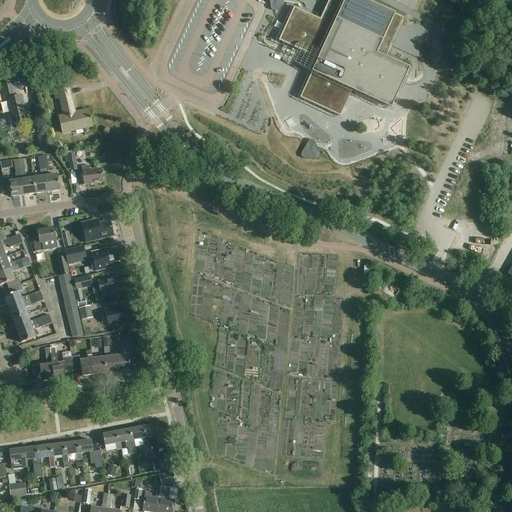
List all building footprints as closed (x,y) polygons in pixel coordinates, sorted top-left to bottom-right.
[(269,0),(270,1),(270,2),(271,8),(271,9),(272,10),(273,11),(275,11),(276,10),(282,6),(283,5),(284,4),(284,3),(283,1),(282,0),(280,0),(269,0)] [(340,117),(354,86),(392,104),(393,104),(405,79),(410,68),(400,64),(386,57),(400,26),(404,18),(364,0),(329,0),(328,2),(320,19),(319,19),(294,7),(294,8),(279,41),(318,59),(300,98),(339,116),(340,117)] [(37,88),(45,86),(44,79),(35,81),(37,88)] [(14,97),(13,91),(12,85),(2,88),(3,93),(4,99),(8,99),(13,120),(14,127),(28,124),(26,117),(21,95),(14,97)] [(75,113),(69,88),(55,92),(56,99),(60,98),(64,116),(59,117),(63,133),(93,126),(89,110),(75,113)] [(316,146),(315,143),(314,142),(312,141),(310,141),(309,141),(308,143),(307,144),(301,153),(301,155),(301,156),(301,157),(303,158),(304,159),(316,159),(317,159),(318,158),(319,157),(320,156),(319,154),(316,146)] [(58,142),(52,147),(56,152),(62,147),(58,142)] [(70,168),(78,166),(76,154),(68,155),(70,168)] [(16,166),(15,167),(16,169),(14,169),(16,180),(15,180),(9,181),(9,177),(3,177),(5,189),(10,189),(12,197),(24,195),(22,179),(21,173),(25,172),(24,165),(22,165),(21,166),(17,166),(16,166)] [(90,170),(90,166),(82,167),(84,184),(103,182),(101,168),(90,170)] [(42,176),(34,177),(36,194),(48,192),(46,176),(45,169),(41,169),(42,176)] [(36,194),(34,177),(26,178),(26,173),(25,173),(25,172),(21,173),(22,179),(24,195),(36,194)] [(46,176),(48,192),(60,190),(58,174),(46,176)] [(93,224),(92,221),(82,223),(86,243),(98,240),(98,239),(107,237),(107,238),(113,236),(112,235),(113,235),(110,222),(104,223),(103,222),(93,224)] [(39,239),(33,240),(35,251),(43,250),(43,252),(57,249),(53,228),(38,231),(39,239)] [(19,236),(13,238),(17,246),(23,244),(19,236)] [(69,236),(62,237),(64,248),(71,246),(69,236)] [(13,238),(7,240),(9,244),(11,249),(17,246),(13,238)] [(84,248),(65,253),(69,266),(75,265),(74,260),(86,257),(84,248)] [(96,270),(104,268),(110,267),(109,263),(119,260),(116,248),(100,252),(92,254),(96,270)] [(60,275),(69,273),(65,256),(56,258),(60,275)] [(6,257),(0,258),(0,271),(17,266),(18,271),(24,268),(21,260),(9,264),(6,257)] [(27,257),(21,260),(24,268),(30,266),(27,257)] [(12,273),(18,271),(17,266),(0,271),(0,284),(6,283),(8,288),(21,284),(19,278),(15,279),(12,273)] [(60,283),(70,281),(68,275),(58,277),(60,283)] [(81,290),(94,287),(92,276),(75,280),(77,291),(81,290)] [(101,296),(119,292),(118,290),(126,288),(123,276),(98,281),(101,296)] [(61,289),(71,287),(70,281),(60,283),(61,289)] [(11,294),(4,296),(8,308),(29,300),(31,305),(37,303),(34,294),(22,299),(20,293),(19,291),(23,289),(21,285),(21,284),(8,288),(11,294)] [(63,295),(73,293),(71,287),(61,289),(63,295)] [(81,290),(75,291),(79,308),(87,306),(86,299),(83,299),(81,290)] [(34,294),(37,303),(44,300),(41,292),(34,294)] [(64,302),(74,299),(73,293),(63,295),(64,302)] [(65,308),(75,305),(74,299),(64,302),(65,308)] [(8,308),(12,320),(27,314),(25,307),(31,305),(29,300),(8,308)] [(67,313),(77,311),(75,305),(65,308),(67,313)] [(133,320),(130,305),(119,308),(118,307),(105,310),(108,325),(133,320)] [(81,320),(91,318),(89,307),(79,309),(81,320)] [(68,320),(78,317),(77,311),(67,313),(68,320)] [(12,320),(16,331),(38,323),(37,320),(30,322),(27,314),(12,320)] [(49,315),(43,318),(46,326),(52,324),(53,324),(51,318),(50,315),(49,315)] [(70,325),(80,323),(78,317),(68,320),(70,325)] [(38,323),(16,331),(21,343),(36,337),(34,331),(40,329),(46,326),(43,318),(37,320),(38,323)] [(71,331),(81,329),(81,328),(80,323),(70,325),(70,328),(71,331)] [(81,329),(71,331),(73,338),(83,335),(81,329)] [(238,342),(236,352),(245,354),(244,361),(254,364),(258,346),(238,342)] [(52,357),(54,380),(67,378),(66,372),(74,371),(72,357),(63,358),(64,362),(58,363),(56,348),(51,349),(52,357)] [(80,356),(72,357),(74,371),(82,370),(83,376),(95,375),(93,357),(92,357),(92,352),(86,352),(87,360),(81,361),(80,356)] [(117,354),(119,372),(131,371),(129,355),(121,356),(121,353),(117,354)] [(107,373),(119,372),(117,354),(111,355),(112,357),(105,358),(107,373)] [(107,373),(105,358),(98,359),(97,356),(93,357),(95,375),(107,373)] [(54,380),(52,357),(47,358),(47,364),(40,365),(41,381),(54,380)] [(146,438),(148,438),(157,436),(158,444),(163,443),(162,435),(160,436),(158,424),(144,427),(146,438)] [(149,445),(148,438),(146,438),(144,427),(130,430),(132,441),(134,440),(143,439),(144,446),(148,445),(149,445)] [(130,430),(117,432),(119,443),(121,443),(125,442),(127,449),(128,449),(130,456),(137,455),(134,440),(132,441),(130,430)] [(122,450),(121,443),(119,443),(117,432),(103,435),(105,446),(116,444),(117,451),(122,450)] [(80,453),(82,453),(91,452),(92,463),(96,463),(96,469),(103,468),(102,462),(100,451),(94,452),(92,441),(78,442),(80,453)] [(66,455),(68,455),(77,454),(78,461),(83,460),(82,453),(80,453),(78,442),(65,444),(66,455)] [(65,444),(51,446),(53,457),(55,457),(63,455),(64,462),(65,469),(70,468),(69,462),(68,455),(66,455),(65,444)] [(55,463),(55,457),(53,457),(51,446),(37,447),(39,458),(41,458),(50,457),(51,464),(51,469),(56,468),(55,463)] [(42,465),(41,458),(39,458),(37,447),(24,449),(25,460),(27,460),(32,459),(33,467),(34,467),(35,478),(42,477),(41,465),(42,465)] [(144,456),(151,455),(150,447),(143,448),(144,456)] [(28,467),(27,460),(25,460),(24,449),(10,451),(12,469),(28,467)] [(155,472),(168,469),(166,460),(154,463),(155,472)] [(0,478),(8,476),(7,472),(5,464),(0,464),(0,478)] [(109,465),(106,475),(114,478),(117,468),(109,465)] [(162,486),(176,483),(174,473),(159,476),(162,486)] [(11,498),(27,496),(26,483),(9,485),(11,498)] [(151,511),(157,511),(161,487),(158,487),(156,497),(145,496),(143,511),(151,511)] [(161,487),(157,511),(172,511),(175,500),(169,499),(170,488),(161,487)] [(86,490),(84,504),(90,505),(92,491),(86,490)] [(105,511),(108,495),(104,494),(102,508),(91,507),(90,511),(105,511)] [(108,495),(105,511),(120,511),(121,511),(111,509),(113,495),(108,495)] [(129,509),(131,496),(124,495),(123,508),(129,509)]
